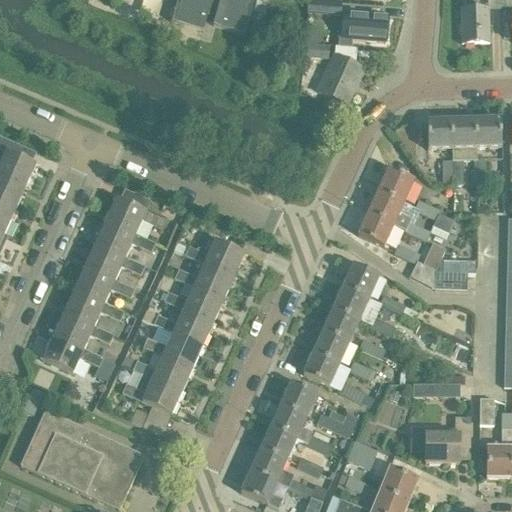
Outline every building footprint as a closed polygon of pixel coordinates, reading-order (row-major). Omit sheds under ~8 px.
[(244,38),(255,0),(177,0),(170,25),(202,34),(206,18),(214,20),(212,28),(244,38)] [(307,16),(340,19),(342,3),(308,0),(307,16)] [(460,47),(488,46),(486,12),(458,13),(460,47)] [(339,49),(349,50),(350,42),(383,45),(386,18),(342,14),(339,49)] [(328,62),(329,48),(305,46),(304,61),(328,62)] [(363,71),(355,67),(334,58),(317,94),(325,97),(347,107),(363,71)] [(475,123),(451,124),(453,188),(464,187),(463,164),(474,163),(475,186),(476,186),(475,123)] [(500,123),(475,123),(476,186),(485,185),(484,163),(477,163),(476,151),(500,151),(500,123)] [(451,152),(451,124),(426,124),(427,152),(451,152)] [(5,155),(0,165),(0,181),(24,192),(35,169),(5,155)] [(451,163),(442,163),(443,188),(453,188),(451,163)] [(385,171),(375,194),(451,228),(453,223),(439,216),(440,213),(418,203),(415,210),(402,204),(412,183),(385,171)] [(0,208),(14,215),(24,192),(0,181),(0,208)] [(375,194),(365,216),(391,228),(392,226),(405,232),(404,234),(426,244),(430,234),(413,227),(418,215),(435,223),(432,229),(447,236),(451,228),(375,194)] [(162,224),(144,216),(113,202),(103,226),(134,239),(140,225),(158,233),(162,224)] [(0,236),(3,238),(14,215),(0,208),(0,236)] [(381,251),(391,228),(365,216),(355,239),(381,251)] [(152,248),(133,240),(134,239),(103,226),(93,249),(123,263),(129,249),(148,257),(152,248)] [(203,269),(232,282),(243,257),(213,244),(206,259),(177,246),(173,256),(202,269),(203,269)] [(393,257),(415,267),(409,279),(434,291),(467,293),(467,276),(475,276),(475,256),(469,256),(468,258),(468,264),(440,263),(445,252),(432,246),(422,267),(416,265),(420,257),(398,247),(393,257)] [(141,271),(123,263),(93,249),(82,272),(113,286),(119,272),(137,280),(141,271)] [(232,282),(203,269),(202,269),(196,282),(177,274),(173,283),(191,291),(192,292),(192,291),(221,304),(232,282)] [(352,269),(342,291),(368,303),(378,281),(352,269)] [(131,294),(113,286),(82,272),(72,295),(102,308),(108,295),(127,303),(131,294)] [(211,328),(221,304),(192,291),(192,292),(191,291),(185,305),(167,297),(162,306),(181,315),(182,315),(182,314),(211,328)] [(342,291),(332,312),(358,325),(368,303),(342,291)] [(121,317),(102,309),(102,308),(72,295),(62,318),(92,331),(98,319),(116,327),(121,317)] [(418,316),(405,309),(405,308),(382,299),(378,309),(401,318),(402,315),(414,321),(418,316)] [(332,312),(322,334),(348,346),(358,325),(332,312)] [(201,350),(211,328),(182,314),(182,315),(181,315),(174,328),(156,320),(152,329),(157,331),(171,337),(171,336),(201,350)] [(110,340),(92,332),(92,331),(62,318),(51,341),(82,354),(88,340),(107,349),(110,340)] [(395,330),(372,321),(368,331),(391,340),(395,330)] [(146,343),(141,352),(160,360),(160,359),(190,373),(201,350),(171,336),(171,337),(157,331),(150,345),(146,343)] [(322,334),(312,355),(338,368),(348,346),(322,334)] [(100,364),(81,355),(82,354),(51,341),(41,365),(71,378),(77,365),(96,373),(100,364)] [(385,352),(363,343),(358,353),(380,362),(385,352)] [(403,372),(411,353),(399,348),(391,367),(403,372)] [(328,390),(338,368),(312,355),(301,378),(328,390)] [(180,396),(190,373),(160,359),(160,360),(153,374),(124,361),(120,370),(140,379),(150,384),(150,383),(180,396)] [(375,375),(353,365),(348,375),(371,384),(375,375)] [(169,419),(180,396),(150,383),(150,384),(140,379),(134,392),(124,388),(120,397),(169,419)] [(465,379),(451,379),(451,387),(459,387),(465,387),(465,379)] [(306,418),(316,395),(290,384),(280,406),(306,418)] [(68,386),(63,397),(74,402),(77,396),(74,389),(68,386)] [(361,406),(365,396),(343,386),(338,396),(361,406)] [(32,421),(43,395),(34,391),(29,402),(23,417),(32,421)] [(493,428),(494,402),(480,401),(479,428),(493,428)] [(270,428),(296,440),(307,445),(306,448),(328,458),(333,449),(310,438),(312,435),(301,429),(306,418),(280,406),(270,428)] [(110,511),(119,511),(142,461),(42,416),(17,471),(110,511)] [(350,439),(358,421),(346,416),(342,426),(320,416),(316,427),(346,441),(350,439)] [(488,446),(488,477),(511,476),(511,445),(511,446),(511,416),(502,416),(501,446),(488,446)] [(455,417),(455,432),(413,432),(412,451),(426,451),(426,463),(459,463),(459,459),(471,459),(472,417),(455,417)] [(286,462),(296,440),(270,428),(260,450),(286,462)] [(370,473),(378,454),(354,444),(346,463),(370,473)] [(260,450),(250,473),(277,484),(276,485),(287,490),(286,492),(308,502),(310,499),(322,504),(327,493),(315,487),(313,492),(291,483),(294,478),(282,472),(286,462),(260,450)] [(319,480),(323,470),(301,460),(296,470),(319,480)] [(408,502),(417,479),(390,468),(381,491),(408,502)] [(250,473),(240,495),(266,507),(277,511),(278,511),(283,501),(271,496),(276,485),(277,484),(250,473)] [(345,489),(361,496),(365,486),(349,479),(345,489)] [(371,511),(403,511),(408,502),(381,491),(371,511)] [(368,511),(339,500),(334,511),(368,511)] [(305,511),(319,511),(322,506),(310,501),(305,511)]
